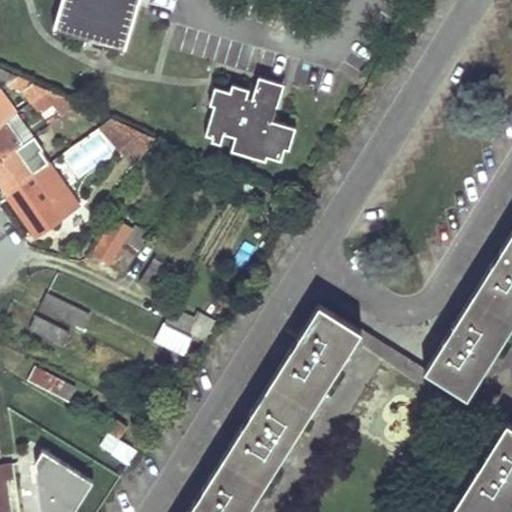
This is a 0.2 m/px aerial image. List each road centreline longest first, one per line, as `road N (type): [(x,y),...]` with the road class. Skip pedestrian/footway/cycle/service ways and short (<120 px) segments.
road 1 (residential): [(477,0),(311,259)]
road 2 (residential): [(311,259),(153,511)]
road 3 (residential): [(511,176),(437,293),(424,301),(382,302),(311,259)]
